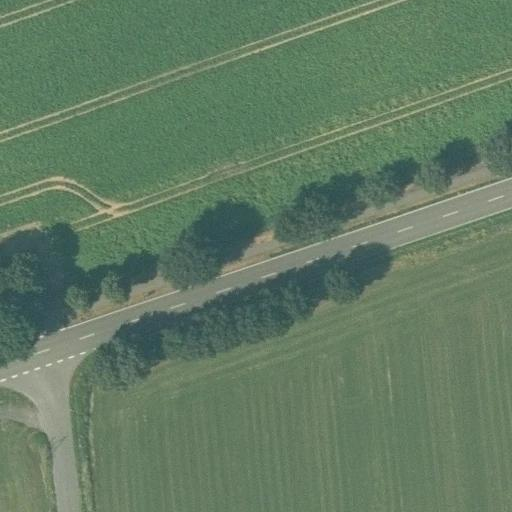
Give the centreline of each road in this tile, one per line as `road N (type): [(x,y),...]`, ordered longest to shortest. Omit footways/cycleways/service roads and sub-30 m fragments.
road 1 (secondary): [(511,187),(51,347)]
road 2 (residential): [(70,511),(51,347)]
